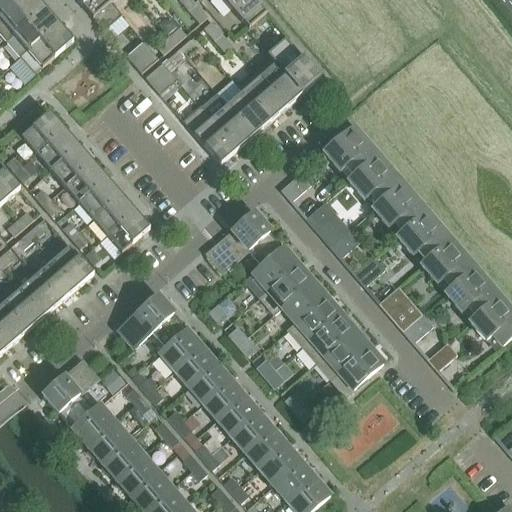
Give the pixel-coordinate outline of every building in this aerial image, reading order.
[(0,0),(0,22),(25,0),(0,0)] [(32,0),(25,0),(0,22),(0,39),(6,46),(44,13),(32,0)] [(121,21),(102,0),(72,0),(104,35),(121,21)] [(118,0),(102,0),(121,21),(122,20),(111,7),(118,0)] [(196,9),(188,0),(181,0),(177,3),(188,16),(196,9)] [(266,17),(251,0),(220,0),(248,33),(266,17)] [(207,21),(196,9),(188,16),(199,28),(207,21)] [(44,13),(6,46),(20,62),(58,29),(44,13)] [(166,39),(176,30),(171,23),(163,23),(157,28),(166,39)] [(222,39),(211,26),(203,33),(214,45),(222,39)] [(35,80),(73,46),(58,29),(20,62),(35,80)] [(174,50),(186,40),(179,32),(167,42),(174,50)] [(233,51),(222,39),(214,45),(225,58),(233,51)] [(163,59),(174,50),(167,42),(156,52),(163,59)] [(320,84),(286,45),(285,44),(268,59),(302,99),(320,84)] [(185,62),(196,52),(190,45),(178,54),(185,62)] [(158,64),(143,47),(126,62),(141,79),(158,64)] [(174,72),(185,62),(178,54),(167,64),(174,72)] [(302,99),(268,59),(267,60),(268,61),(253,75),(286,113),(302,99)] [(176,85),(162,68),(145,83),(159,100),(176,85)] [(286,113),(253,75),(237,89),(270,127),(286,113)] [(270,127),(237,89),(236,90),(242,97),(227,110),(253,141),(270,127)] [(253,141),(227,110),(216,98),(201,112),(200,111),(199,112),(237,155),(253,141)] [(237,155),(199,112),(182,126),(220,170),(237,155)] [(36,159),(64,135),(49,118),(21,142),(36,159)] [(377,162),(368,152),(369,151),(353,132),(324,158),(340,176),(348,169),(356,179),(348,186),(349,187),(378,161),(377,161),(377,162)] [(50,176),(78,151),(64,135),(36,159),(50,176)] [(64,192),(92,168),(78,151),(50,176),(64,192)] [(22,171),(13,161),(6,168),(14,178),(22,171)] [(401,190),(393,180),(393,179),(378,161),(349,187),(364,204),(372,197),(381,207),(372,214),(373,215),(402,189),(401,190)] [(78,208),(106,184),(92,168),(64,192),(78,208)] [(20,194),(0,170),(0,205),(3,209),(20,194)] [(30,181),(22,171),(14,178),(23,188),(30,181)] [(291,207),(310,190),(300,178),(281,195),(291,207)] [(92,225),(120,200),(106,184),(78,208),(92,225)] [(425,218),(417,208),(418,207),(402,189),(373,215),(388,233),(397,225),(405,235),(397,242),(397,243),(427,218),(426,217),(425,218)] [(50,204),(42,194),(34,201),(42,211),(50,204)] [(107,242),(135,217),(120,200),(92,225),(107,242)] [(59,214),(50,204),(42,211),(51,221),(59,214)] [(316,236),(335,219),(325,207),(305,224),(316,236)] [(23,233),(33,224),(26,216),(17,225),(23,233)] [(121,258),(149,234),(135,217),(107,242),(121,258)] [(450,246),(441,236),(442,235),(427,218),(397,243),(413,261),(421,253),(429,263),(421,270),(421,271),(450,246)] [(283,254),(253,219),(206,259),(222,277),(250,259),(262,272),(283,254)] [(13,241),(23,233),(17,225),(7,233),(13,241)] [(78,237),(70,227),(62,234),(71,244),(78,237)] [(34,245),(44,237),(37,229),(27,237),(34,245)] [(340,264),(360,247),(349,235),(330,252),(340,264)] [(24,254),(34,245),(27,237),(17,246),(24,254)] [(87,247),(78,237),(71,244),(79,253),(87,247)] [(474,274),(465,264),(466,264),(450,245),(450,246),(421,271),(437,289),(445,282),(454,291),(445,299),(446,299),(474,274)] [(93,279),(69,251),(52,266),(76,294),(93,279)] [(101,263),(92,253),(85,260),(93,270),(101,263)] [(260,302),(297,270),(291,259),(287,261),(283,256),(284,255),(283,254),(262,272),(264,274),(255,282),(266,295),(259,302),(260,302)] [(0,271),(1,273),(11,265),(4,257),(0,260),(0,271)] [(364,292),(384,275),(374,263),(354,280),(364,292)] [(76,294),(52,266),(36,280),(60,308),(76,294)] [(281,312),(311,286),(305,276),(302,277),(297,270),(260,302),(274,319),(281,312)] [(498,302),(490,293),(491,292),(475,273),(474,274),(446,299),(461,317),(470,310),(478,319),(470,327),(498,302)] [(60,308),(36,280),(19,294),(44,322),(60,308)] [(295,329),(325,303),(319,292),(316,294),(311,286),(281,312),(295,329)] [(388,320),(408,303),(398,291),(378,308),(388,320)] [(44,322),(19,294),(3,308),(27,336),(44,322)] [(187,335),(158,301),(118,335),(133,353),(152,337),(165,353),(159,359),(187,335)] [(511,316),(499,301),(498,302),(470,327),(486,345),(492,339),(502,350),(511,341),(511,316)] [(302,351),(340,319),(333,308),(330,310),(325,303),(295,329),(288,335),(302,351)] [(27,336),(3,308),(0,310),(0,337),(11,351),(27,336)] [(226,320),(217,310),(209,317),(218,328),(226,320)] [(316,368),(354,335),(347,324),(344,326),(340,319),(302,351),(316,368)] [(413,348),(433,331),(422,320),(403,337),(413,348)] [(246,343),(237,333),(229,340),(237,350),(246,343)] [(174,376),(202,352),(201,351),(196,342),(194,343),(187,335),(159,359),(174,376)] [(330,384),(368,352),(361,341),(358,343),(354,335),(316,368),(330,384)] [(0,359),(11,351),(0,337),(0,359)] [(254,353),(246,343),(237,350),(246,360),(254,353)] [(437,377),(457,359),(447,348),(427,365),(437,377)] [(188,393),(216,368),(215,367),(210,358),(208,359),(202,352),(174,376),(188,393)] [(368,352),(330,384),(331,385),(344,401),(345,401),(353,395),(383,369),(380,366),(376,357),(372,359),(368,352)] [(93,415),(80,400),(98,384),(82,366),(43,400),(72,435),(100,410),(93,415)] [(274,376),(265,366),(257,373),(265,383),(274,376)] [(202,409),(230,385),(229,384),(225,375),(223,376),(216,368),(188,393),(202,409)] [(113,375),(102,385),(113,398),(124,387),(113,375)] [(282,385),(274,376),(265,383),(274,393),(282,385)] [(154,393),(146,383),(138,390),(146,400),(154,393)] [(216,426),(244,401),(239,391),(237,392),(230,385),(202,409),(216,426)] [(162,403),(154,393),(146,400),(155,409),(162,403)] [(142,403),(133,394),(126,400),(134,410),(142,403)] [(302,408),(294,398),(285,406),(294,416),(302,408)] [(230,442),(259,418),(258,417),(253,408),(251,409),(244,401),(216,426),(230,442)] [(150,413),(142,403),(134,410),(142,420),(150,413)] [(311,418),(302,408),(294,416),(302,425),(311,418)] [(86,451),(114,427),(100,410),(72,435),(79,442),(77,444),(86,450),(86,451)] [(183,426),(175,416),(167,423),(175,433),(183,426)] [(245,458),(273,434),(272,433),(267,424),(265,425),(259,418),(230,442),(245,458)] [(191,436),(183,426),(175,433),(183,442),(191,436)] [(101,468),(129,443),(114,427),(86,451),(93,459),(91,460),(100,467),(101,468)] [(170,436),(162,427),(154,433),(162,443),(170,436)] [(259,475),(287,451),(286,450),(281,440),(279,442),(273,434),(245,458),(259,475)] [(179,446),(170,436),(162,443),(171,453),(179,446)] [(115,484),(143,460),(129,443),(101,468),(107,475),(106,477),(114,483),(115,484)] [(211,459),(203,449),(195,456),(203,465),(211,459)] [(273,491),(301,467),(300,466),(295,457),(293,458),(287,451),(259,475),(273,491)] [(198,469),(190,459),(182,466),(191,476),(198,469)] [(219,468),(211,459),(203,465),(212,475),(219,468)] [(129,501),(157,476),(143,460),(115,484),(122,492),(120,494),(128,500),(129,501)] [(287,507),(315,483),(314,482),(309,473),(307,474),(301,467),(273,491),(287,507)] [(207,479),(198,469),(191,476),(199,486),(207,479)] [(148,511),(171,493),(157,476),(129,501),(136,508),(134,510),(136,511),(148,511)] [(239,492),(231,482),(223,489),(231,498),(239,492)] [(290,511),(316,511),(330,500),(328,499),(323,490),(321,491),(315,483),(287,507),(290,511)] [(227,502),(218,492),(210,499),(219,508),(227,502)] [(247,501),(239,492),(231,498),(240,508),(247,501)] [(181,511),(185,509),(171,493),(148,511),(181,511)] [(234,511),(235,511),(227,502),(219,508),(221,511),(234,511)]
